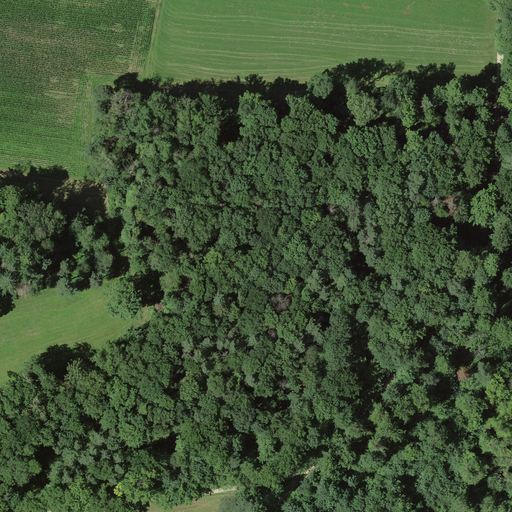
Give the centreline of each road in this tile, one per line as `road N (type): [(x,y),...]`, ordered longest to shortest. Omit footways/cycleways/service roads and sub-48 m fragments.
road 1 (track): [(273,511),(438,309),(486,177),(509,0)]
road 2 (track): [(124,511),(311,468)]
